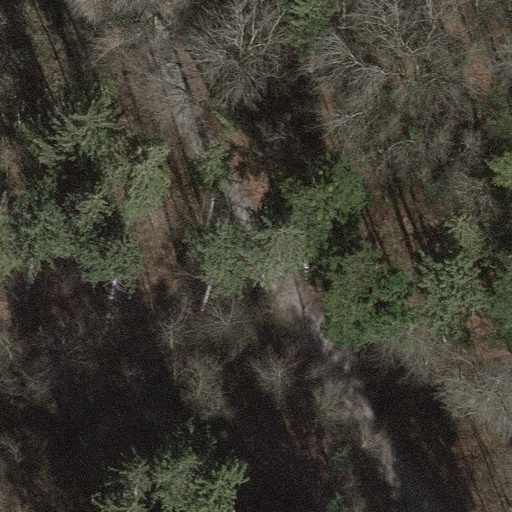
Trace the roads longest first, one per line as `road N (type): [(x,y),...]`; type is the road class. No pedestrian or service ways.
road 1 (track): [(433,511),(230,225),(125,0)]
road 2 (track): [(368,420),(424,372),(511,356)]
